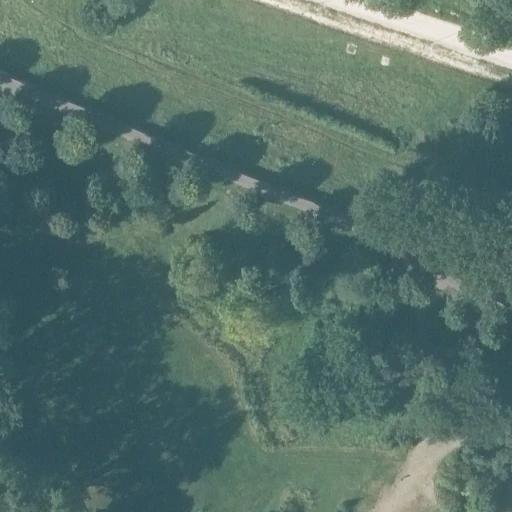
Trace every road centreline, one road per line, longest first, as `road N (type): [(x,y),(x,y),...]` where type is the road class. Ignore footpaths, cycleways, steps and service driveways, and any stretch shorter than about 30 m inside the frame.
road 1 (track): [(511,214),(4,0)]
road 2 (unclassified): [(511,56),(348,0)]
